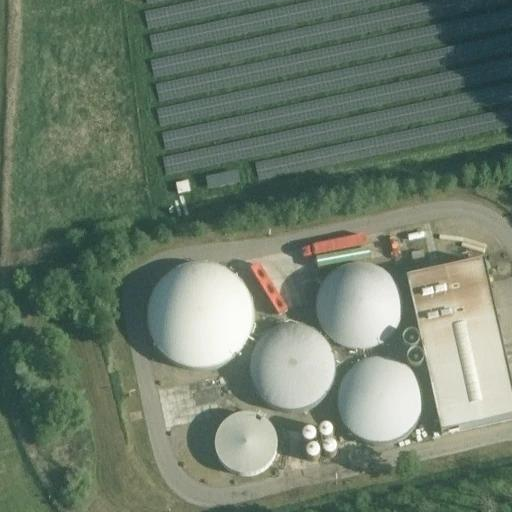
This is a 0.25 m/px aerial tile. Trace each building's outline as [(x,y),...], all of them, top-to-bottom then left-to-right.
[(421,248),(422,253),(428,252),(425,233),(409,235),(411,249),(421,248)] [(511,420),(511,388),(484,263),(408,280),(442,435),(511,420)] [(211,268),(194,267),(178,271),(165,280),(154,293),(148,309),(148,325),(152,341),(161,355),(174,365),(189,371),(206,372),(222,367),(235,358),(246,346),(252,330),(252,314),(248,298),(239,284),(226,274),(211,268)] [(363,268),(359,268),(355,268),(351,269),(348,269),(344,270),(341,272),(338,274),(334,276),(331,278),(329,280),(326,283),(324,286),(322,289),(320,293),(319,296),(318,300),(317,303),(316,307),(316,311),(316,314),(317,318),(318,322),(319,325),(320,329),(322,332),(324,335),(326,338),(329,341),(331,343),(334,346),(338,348),(341,349),(344,351),(348,352),(352,353),(355,353),(359,353),(363,353),(366,353),(370,352),(374,351),(377,349),(380,348),(383,346),(386,343),(389,341),(392,338),(394,335),(396,332),(398,329),(399,325),(400,322),(401,318),(402,314),(402,311),(402,307),(401,303),(400,300),(399,296),(398,293),(396,289),(394,286),(392,283),(389,280),(386,278),(383,276),(380,274),(377,272),(374,270),(370,269),(366,269),(363,268)] [(302,329),(289,329),(276,332),(264,340),(256,350),(251,363),(251,376),(254,389),(262,400),(272,408),(284,413),(298,414),(311,410),(322,403),(330,393),(335,380),(336,367),(332,354),(325,342),(315,334),(302,329)] [(383,362),(380,362),(376,362),(372,362),(369,363),(365,364),(362,366),(358,368),(355,370),(352,372),(349,374),(347,377),(345,380),(343,383),(341,386),(339,390),(338,394),(338,397),(337,401),(337,405),(337,408),(338,412),(338,416),(339,419),(341,423),(343,426),(345,429),(347,432),(349,435),(352,437),(355,440),(358,442),(362,443),(365,445),(369,446),(372,447),(376,447),(380,447),(383,447),(387,447),(391,446),(394,445),(398,444),(401,442),(404,440),(407,437),(410,435),(413,432),(415,429),(417,426),(419,423),(420,419),(421,416),(422,412),(422,408),(423,405),(422,401),(422,397),(421,394),(420,390),(419,387),(417,383),(415,380),(413,377),(410,374),(407,372),(404,369),(401,367),(398,366),(394,364),(391,363),(387,362),(383,362)] [(253,416),(243,416),(234,418),(225,423),(219,431),(216,440),(216,450),(218,459),(223,467),(231,473),(240,477),(250,477),(259,474),(267,469),(273,462),(276,453),(277,443),(274,434),(269,426),(262,419),(253,416)]
